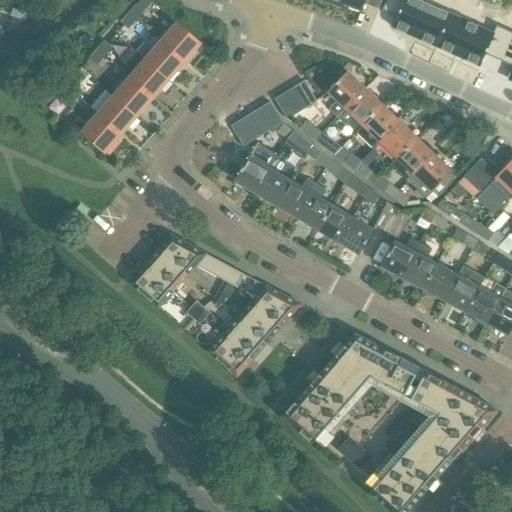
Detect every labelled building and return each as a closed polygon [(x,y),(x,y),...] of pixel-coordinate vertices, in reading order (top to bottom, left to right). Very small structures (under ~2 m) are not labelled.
[(326,0),(335,3),(336,0),(337,0),(361,9),(364,1),(378,6),(380,0),(326,0)] [(387,0),(382,10),(397,17),(392,28),(436,47),(451,15),(418,0),(387,0)] [(2,5),(0,11),(0,13),(25,22),(28,13),(2,5)] [(136,5),(129,14),(136,21),(144,12),(136,5)] [(136,21),(129,14),(121,23),(128,30),(136,21)] [(451,15),(436,47),(480,67),(485,54),(500,61),(511,34),(511,33),(496,26),(493,34),(451,15)] [(164,31),(157,40),(162,43),(183,62),(199,43),(178,25),(169,35),(164,31)] [(511,34),(500,61),(511,66),(511,73),(509,80),(511,81),(511,34)] [(106,42),(98,51),(105,57),(113,48),(106,42)] [(162,43),(146,61),(167,79),(183,62),(162,43)] [(132,48),(121,61),(135,73),(130,79),(151,98),(167,79),(146,61),(132,48)] [(98,51),(90,60),(97,67),(105,57),(98,51)] [(347,72),(327,92),(330,95),(336,101),(329,108),(338,116),(364,88),(347,72)] [(74,77),(66,87),(73,93),(81,84),(74,77)] [(130,79),(114,98),(135,116),(151,98),(130,79)] [(304,82),(295,88),(307,108),(320,100),(308,81),(304,82)] [(73,93),(66,87),(58,96),(65,102),(73,93)] [(295,88),(285,94),(297,114),(307,108),(295,88)] [(364,88),(338,116),(346,124),(353,117),(363,126),(382,106),(364,88)] [(105,90),(90,107),(99,115),(98,116),(120,134),(135,116),(114,98),(105,90)] [(297,114),(285,94),(275,100),(287,120),(297,114)] [(270,103),(260,109),(273,129),(282,123),(270,103)] [(363,126),(356,133),(373,149),(380,142),(399,122),(382,106),(363,126)] [(260,109),(250,115),(263,135),(273,129),(260,109)] [(250,115),(241,121),(253,141),(263,135),(250,115)] [(85,131),(83,134),(104,152),(120,134),(98,116),(85,131)] [(58,117),(53,122),(59,128),(64,122),(58,117)] [(253,141),(241,121),(231,127),(244,147),(253,141)] [(306,122),(300,129),(300,130),(316,142),(322,134),(321,133),(306,122)] [(399,122),(380,142),(398,160),(417,139),(399,122)] [(278,133),(287,140),(293,132),(283,125),(278,133)] [(293,132),(287,140),(297,148),(303,140),(293,132)] [(322,134),(316,142),(325,149),(331,141),(322,134)] [(398,160),(393,165),(409,182),(434,156),(417,139),(398,160)] [(236,182),(234,186),(242,190),(244,187),(256,194),(270,170),(269,170),(278,156),(256,143),(234,181),(236,182)] [(342,149),(335,156),(355,171),(361,163),(342,149)] [(361,163),(355,171),(373,185),(381,177),(367,167),(379,155),(374,150),(361,163)] [(316,162),(326,169),(332,161),(322,154),(316,162)] [(434,156),(409,182),(427,198),(431,202),(437,197),(452,180),(455,177),(451,173),(452,172),(434,156)] [(464,177),(472,185),(489,167),(481,159),(464,177)] [(332,161),(326,169),(336,176),(342,168),(332,161)] [(508,202),(511,197),(511,161),(498,176),(490,184),(508,202)] [(472,185),(481,194),(490,184),(498,176),(489,167),(472,185)] [(270,170),(256,194),(277,206),(291,182),(270,170)] [(381,177),(373,185),(394,200),(400,192),(381,177)] [(291,182),(277,206),(297,218),(316,186),(306,181),(302,189),(291,182)] [(355,191),(365,198),(371,190),(361,183),(355,191)] [(316,186),(297,218),(318,230),(332,206),(321,200),(326,192),(316,186)] [(371,190),(365,198),(374,205),(380,197),(371,190)] [(400,192),(394,200),(403,207),(409,199),(400,192)] [(468,229),(478,235),(483,227),(473,221),(443,201),(436,208),(468,229)] [(375,226),(386,232),(398,211),(388,203),(375,226)] [(332,206),(318,230),(339,243),(353,219),(332,206)] [(422,219),(432,226),(437,217),(427,210),(422,219)] [(398,211),(386,232),(397,238),(408,218),(398,211)] [(437,217),(432,226),(442,232),(448,223),(437,217)] [(353,219),(339,243),(359,255),(373,231),(370,229),(353,219)] [(483,227),(478,235),(488,242),(493,234),(483,227)] [(171,236),(159,250),(187,275),(196,266),(224,281),(231,268),(171,236)] [(462,245),(472,251),(478,243),(468,236),(462,245)] [(381,267),(403,279),(422,244),(411,238),(406,248),(394,242),(381,267)] [(478,243),(472,251),(483,258),(488,249),(478,243)] [(403,279),(424,290),(437,265),(427,259),(432,250),(422,244),(403,279)] [(159,250),(145,266),(173,291),(187,275),(159,250)] [(511,264),(498,256),(493,264),(511,276),(511,264)] [(424,290),(445,301),(458,276),(437,265),(424,290)] [(145,266),(130,283),(158,309),(173,291),(145,266)] [(445,301),(466,313),(480,288),(485,278),(463,267),(458,276),(445,301)] [(244,275),(235,270),(231,277),(240,282),(244,275)] [(231,277),(228,283),(237,288),(240,282),(231,277)] [(490,293),(480,288),(466,313),(487,324),(505,292),(506,290),(495,284),(490,293)] [(266,286),(251,303),(280,328),(300,305),(266,286)] [(505,292),(487,324),(508,335),(511,328),(511,305),(511,303),(511,292),(506,290),(505,292)] [(196,301),(191,307),(198,313),(203,307),(196,301)] [(251,303),(237,319),(266,344),(280,328),(251,303)] [(191,307),(186,313),(193,319),(198,313),(191,307)] [(210,313),(203,307),(198,313),(205,319),(210,313)] [(198,313),(193,319),(200,326),(205,319),(198,313)] [(237,319),(223,335),(252,360),(266,344),(237,319)] [(354,334),(282,417),(312,444),(370,378),(404,396),(419,369),(354,334)] [(223,335),(208,352),(237,377),(252,360),(223,335)] [(439,415),(369,494),(390,511),(406,511),(496,410),(425,372),(411,399),(439,415)] [(344,444),(338,450),(346,457),(352,451),(344,444)] [(357,455),(351,462),(359,469),(365,462),(357,455)]
